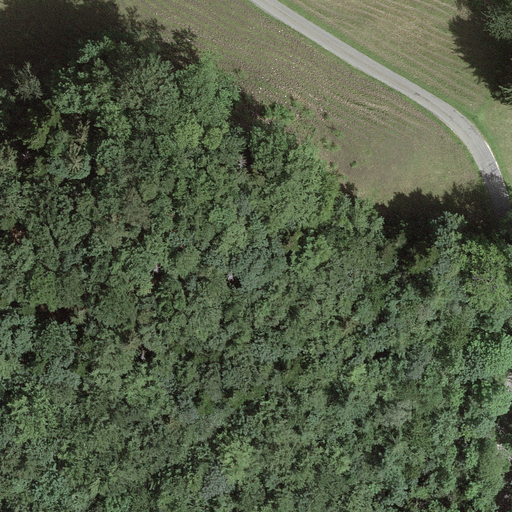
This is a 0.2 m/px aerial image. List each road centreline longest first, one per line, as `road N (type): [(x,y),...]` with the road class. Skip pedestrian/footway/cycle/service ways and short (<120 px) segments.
road 1 (unclassified): [(262,0),(458,122),(498,193),(511,269)]
road 2 (unclassified): [(511,351),(505,511)]
